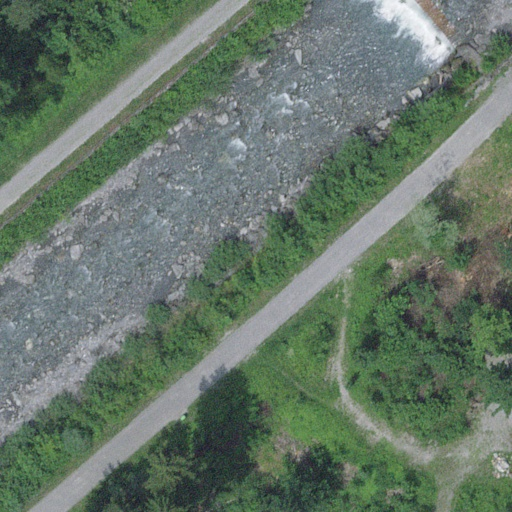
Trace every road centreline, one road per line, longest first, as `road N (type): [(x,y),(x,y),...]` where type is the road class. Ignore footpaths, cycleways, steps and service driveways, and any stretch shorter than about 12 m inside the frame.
road 1 (track): [(349,249),(44,511)]
road 2 (track): [(0,200),(233,0)]
road 3 (track): [(511,99),(349,249)]
